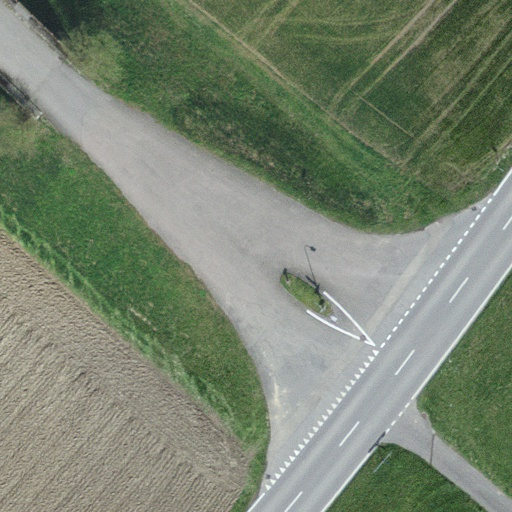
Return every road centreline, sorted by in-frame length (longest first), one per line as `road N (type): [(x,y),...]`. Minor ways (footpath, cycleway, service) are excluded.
road 1 (unclassified): [(378,397),(0,32)]
road 2 (secondary): [(511,215),(378,397)]
road 3 (track): [(505,511),(378,397)]
road 4 (secondary): [(378,397),(280,511)]
